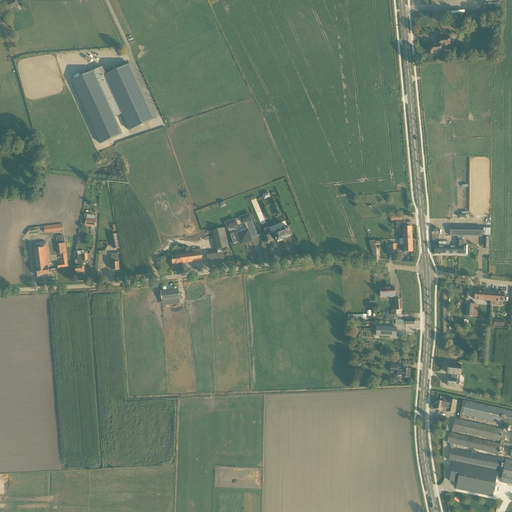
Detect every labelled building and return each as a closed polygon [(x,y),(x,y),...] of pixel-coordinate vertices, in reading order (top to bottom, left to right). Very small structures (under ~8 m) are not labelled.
[(11,0),(3,5),(7,13),(18,7),(14,0),(11,0)] [(450,46),(449,36),(438,37),(439,42),(435,43),(435,44),(430,44),(430,54),(438,53),(438,55),(442,54),(441,47),(450,46)] [(155,119),(130,64),(106,75),(103,68),(94,72),(93,71),(72,81),(101,144),(122,134),(114,117),(122,114),(129,130),(155,119)] [(226,223),(228,228),(228,229),(229,232),(234,230),(235,233),(230,234),(234,244),(239,242),(240,242),(241,244),(251,241),(251,238),(252,238),(257,236),(251,220),(249,215),(245,216),(240,218),(242,225),(245,224),(247,229),(238,233),(236,227),(235,226),(237,225),(235,220),(226,223)] [(85,226),(92,227),(92,225),(95,225),(96,219),(94,219),(86,218),(85,226)] [(404,230),(404,239),(412,239),(411,227),(404,227),(404,226),(404,221),(402,221),(396,221),(396,226),(399,226),(399,230),(404,230)] [(62,231),(62,224),(53,225),(54,232),(62,231)] [(289,230),(288,228),(287,226),(282,228),(282,229),(274,233),(271,234),(269,228),(264,230),(266,234),(264,235),(267,243),(273,241),(272,240),(276,239),(275,239),(276,240),(277,242),(282,240),(282,239),(290,236),(290,235),(292,235),(290,232),(289,232),(289,230)] [(225,258),(224,251),(224,248),(227,248),(223,228),(212,230),(212,231),(214,237),(217,252),(207,253),(207,260),(225,258)] [(483,228),(463,228),(450,228),(450,236),(482,236),(483,228)] [(111,235),(114,249),(120,248),(117,234),(111,235)] [(404,239),(405,245),(405,252),(413,252),(412,239),(404,239)] [(450,250),(450,255),(462,255),(463,240),(456,240),(456,246),(450,246),(450,250)] [(49,266),(47,247),(46,242),(33,244),(37,277),(49,275),(48,266),(49,266)] [(68,266),(65,243),(57,244),(58,255),(60,254),(61,261),(61,264),(57,264),(58,268),(68,266)] [(389,247),(389,248),(389,253),(392,253),(394,253),(394,251),(394,244),(391,244),(391,246),(389,246),(389,244),(386,244),(386,247),(389,247)] [(450,250),(450,246),(435,246),(434,254),(443,254),(443,255),(450,255),(450,250)] [(180,256),(171,257),(172,264),(202,261),(201,249),(193,250),(193,253),(180,255),(180,256)] [(84,272),(84,266),(84,267),(83,261),(88,261),(87,254),(77,255),(78,260),(75,260),(75,267),(76,273),(80,273),(80,272),(84,272)] [(111,254),(112,270),(119,270),(118,254),(111,254)] [(380,289),(380,297),(395,296),(394,287),(384,288),(384,289),(380,289)] [(161,291),(162,302),(180,300),(178,289),(161,291)] [(491,301),(491,291),(484,291),(483,292),(475,291),(474,300),(491,301)] [(491,291),(491,301),(503,302),(504,292),(491,291)] [(465,316),(473,317),(474,304),(466,304),(465,316)] [(377,327),(376,336),(396,337),(396,327),(377,327)] [(457,385),(457,384),(454,384),(454,375),(456,375),(457,367),(458,367),(458,366),(457,366),(457,364),(451,364),(451,366),(446,365),(445,374),(450,375),(449,380),(447,379),(447,387),(454,387),(454,385),(457,385)] [(402,377),(402,378),(409,378),(410,370),(403,369),(403,370),(398,369),(399,366),(390,365),(390,373),(398,374),(397,377),(397,381),(402,381),(402,377)] [(446,412),(454,413),(457,401),(448,399),(448,400),(444,400),(443,402),(436,401),(434,409),(446,411),(446,412)] [(510,457),(511,457),(511,442),(511,443),(511,442),(511,444),(504,443),(508,426),(511,426),(511,411),(463,400),(460,415),(504,425),(503,429),(460,420),(455,419),(452,431),(500,441),(500,444),(450,433),(448,442),(450,442),(451,449),(449,461),(459,463),(500,471),(500,470),(501,461),(502,459),(502,458),(476,453),(476,451),(472,451),(471,452),(454,449),(453,444),(498,454),(500,445),(511,448),(510,457)] [(511,461),(502,459),(501,461),(505,462),(503,471),(503,473),(501,482),(511,484),(511,461)] [(459,463),(459,464),(455,463),(452,477),(456,478),(454,487),(491,494),(496,472),(503,473),(503,471),(500,470),(500,471),(459,463)]
